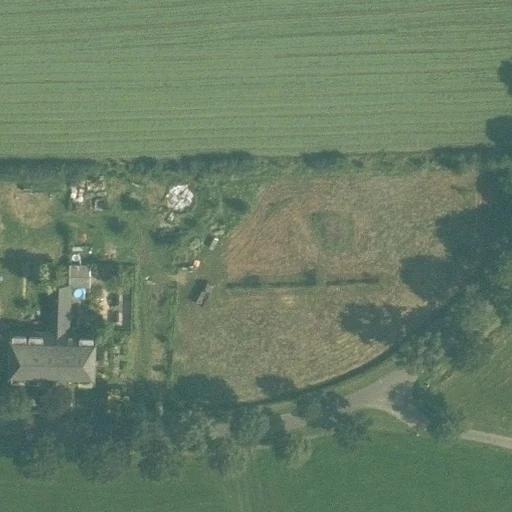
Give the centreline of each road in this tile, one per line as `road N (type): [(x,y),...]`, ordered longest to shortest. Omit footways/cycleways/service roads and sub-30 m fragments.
road 1 (unclassified): [(0,421),(244,424),(387,385)]
road 2 (unclassified): [(387,385),(450,337),(511,268)]
road 3 (unclassified): [(511,438),(437,423),(387,385)]
